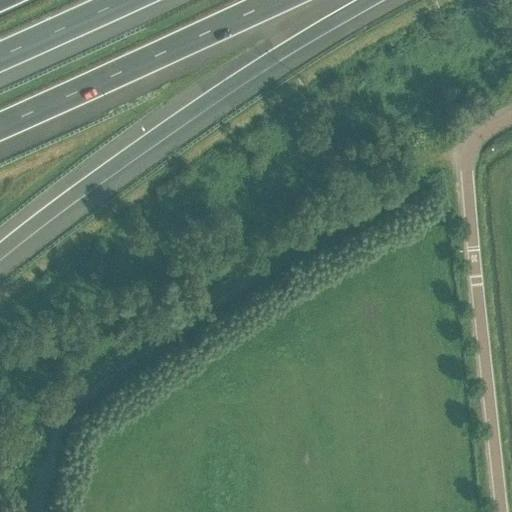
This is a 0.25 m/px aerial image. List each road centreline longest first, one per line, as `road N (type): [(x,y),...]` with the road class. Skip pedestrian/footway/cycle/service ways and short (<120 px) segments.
road 1 (motorway): [(0,248),(134,148),(369,0)]
road 2 (unclassified): [(501,511),(462,173),(465,152),(511,120)]
road 3 (motorway): [(0,127),(276,0)]
road 4 (motorway): [(0,56),(120,0)]
